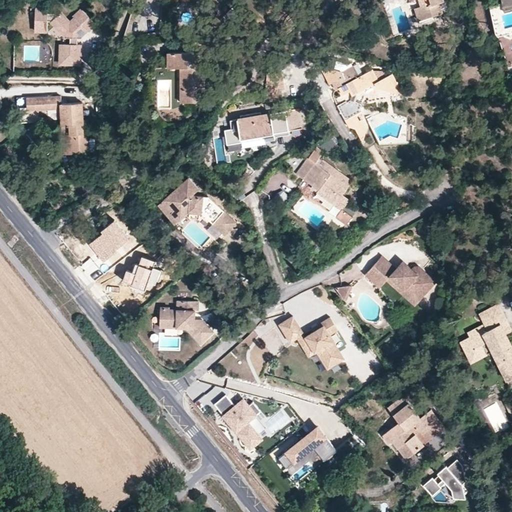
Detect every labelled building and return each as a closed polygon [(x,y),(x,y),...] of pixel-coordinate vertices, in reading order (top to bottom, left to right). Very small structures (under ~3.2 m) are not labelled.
[(418,0),(421,6),(425,18),(441,13),(439,3),(444,1),(443,0),(418,0)] [(511,0),(501,0),(502,4),(490,7),(496,34),(500,35),(511,32),(511,0)] [(425,18),(421,6),(414,8),(418,21),(425,18)] [(87,32),(96,24),(82,9),(74,17),(75,18),(70,23),(61,12),(58,15),(55,13),(48,13),(48,9),(35,8),(35,30),(47,31),(48,21),(51,21),(67,38),(70,38),(70,44),(61,44),(61,63),(80,63),(81,44),(76,44),(76,38),(79,38),(87,30),(87,32)] [(167,53),(167,68),(169,68),(170,80),(170,102),(204,102),(203,53),(193,53),(167,53)] [(342,71),(323,66),(322,72),(329,85),(335,81),(336,83),(340,82),(343,80),(345,84),(342,86),(339,88),(343,95),(350,92),(352,95),(350,100),(347,102),(346,100),(337,105),(349,127),(360,120),(356,113),(366,107),(363,103),(354,101),(357,94),(374,84),(376,88),(391,92),(391,87),(399,83),(394,72),(380,80),(372,70),(360,76),(353,66),(342,71)] [(169,68),(167,68),(154,68),(154,80),(158,80),(170,80),(169,68)] [(264,74),(266,91),(276,90),(279,90),(278,80),(281,79),(279,72),(264,74)] [(406,96),(399,83),(391,87),(391,92),(406,96)] [(266,102),(277,100),(276,90),(266,91),(266,102)] [(61,96),(27,98),(27,110),(60,109),(62,126),(59,126),(60,135),(64,135),(65,153),(89,152),(88,132),(84,132),(82,103),(62,104),(61,96)] [(224,128),(227,142),(241,140),(242,146),(266,141),(266,137),(289,133),(288,130),(302,127),(299,107),(271,112),(271,115),(262,116),(261,113),(261,110),(240,114),(240,117),(230,118),(231,127),(224,128)] [(372,129),(380,125),(376,119),(366,117),(372,129)] [(360,120),(349,127),(355,129),(363,142),(367,129),(362,119),(360,120)] [(297,174),(313,185),(319,190),(317,193),(335,205),(342,195),(348,187),(316,163),(320,157),(324,153),(317,147),(297,174)] [(353,180),(320,157),(316,163),(348,187),(353,180)] [(99,162),(80,165),(82,175),(89,174),(89,170),(94,169),(95,174),(101,173),(99,162)] [(189,178),(164,199),(173,210),(171,212),(178,220),(188,212),(189,212),(200,212),(201,212),(224,235),(235,223),(208,197),(195,196),(193,194),(198,190),(189,178)] [(342,195),(335,205),(341,210),(342,209),(349,199),(342,195)] [(173,210),(164,199),(158,204),(174,223),(178,220),(171,212),(173,210)] [(342,209),(341,210),(336,217),(346,225),(352,216),(342,209)] [(90,244),(104,261),(117,251),(116,249),(129,239),(115,221),(102,231),(104,233),(90,244)] [(380,287),(387,279),(390,276),(404,290),(407,287),(420,298),(436,281),(421,267),(416,272),(412,268),(403,261),(397,268),(382,255),(365,273),(380,287)] [(153,262),(144,258),(141,267),(136,266),(135,271),(127,271),(123,281),(132,284),(132,286),(140,288),(146,289),(149,278),(156,280),(159,272),(151,269),(153,262)] [(417,263),(412,268),(416,272),(421,267),(417,263)] [(390,276),(387,279),(414,305),(420,298),(407,287),(404,290),(390,276)] [(351,288),(341,282),(335,291),(345,297),(351,288)] [(201,321),(193,320),(189,320),(189,316),(193,316),(193,312),(196,312),(197,303),(176,302),(174,311),(167,310),(167,308),(158,308),(158,327),(184,328),(199,344),(211,332),(201,321)] [(499,324),(505,321),(496,306),(480,314),(485,324),(469,333),(470,337),(461,342),(466,352),(474,347),(479,357),(486,354),(495,356),(511,388),(511,347),(511,348),(499,324)] [(291,316),(277,325),(288,342),(296,337),(307,355),(316,350),(320,347),(324,349),(331,360),(341,353),(328,334),(337,328),(329,316),(316,324),(317,327),(304,336),(291,316)] [(511,335),(505,321),(499,324),(511,348),(511,347),(511,335)] [(320,347),(316,350),(328,368),(344,357),(341,353),(331,360),(324,349),(320,347)] [(235,406),(226,394),(214,404),(251,447),(261,439),(247,421),(261,410),(253,401),(248,405),(243,399),(235,406)] [(389,407),(397,419),(401,424),(396,428),(395,426),(394,426),(383,435),(389,443),(391,441),(397,448),(405,441),(413,452),(423,444),(415,433),(437,417),(431,409),(420,418),(402,396),(389,407)] [(445,427),(437,417),(415,433),(423,444),(445,427)] [(401,424),(397,419),(392,423),(394,426),(395,426),(396,428),(401,424)] [(317,427),(278,458),(286,468),(313,447),(324,460),(336,450),(317,427)] [(405,441),(397,448),(405,458),(413,452),(405,441)] [(463,465),(457,459),(448,467),(446,465),(438,473),(439,475),(434,479),(433,477),(423,485),(432,496),(442,488),(441,487),(446,483),(459,498),(468,490),(463,465)]
